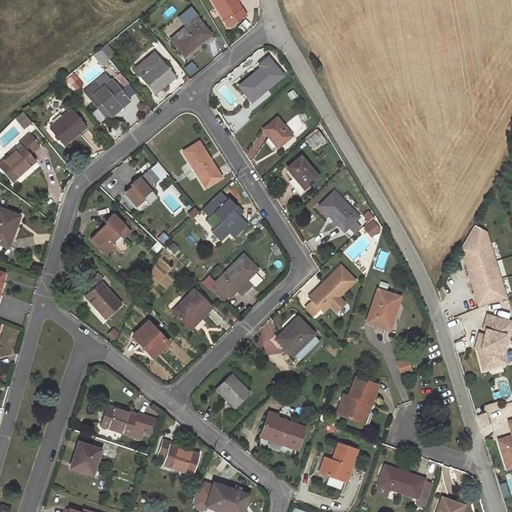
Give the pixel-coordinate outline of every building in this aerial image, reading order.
[(236,0),(212,0),(229,26),(245,16),(236,0)] [(184,56),(200,43),(198,41),(202,37),(204,39),(210,34),(196,18),(171,40),(184,56)] [(150,21),(146,24),(150,29),(154,26),(150,21)] [(101,49),(93,55),(101,65),(109,59),(101,49)] [(154,94),(175,76),(154,52),(145,61),(151,68),(140,78),(154,94)] [(269,58),(238,85),(252,102),(284,75),(269,58)] [(84,92),(96,107),(100,104),(110,116),(129,101),(111,80),(101,89),(96,82),(84,92)] [(127,84),(120,89),(126,96),(133,91),(127,84)] [(107,120),(110,116),(100,104),(96,107),(107,120)] [(71,110),(50,127),(64,145),(85,128),(71,110)] [(22,111),(15,118),(21,126),(29,119),(22,111)] [(277,118),(263,130),(277,147),(291,136),(277,118)] [(29,119),(21,126),(25,130),(33,123),(29,119)] [(21,146),(0,164),(0,169),(12,182),(36,161),(30,153),(38,146),(29,135),(19,144),(21,146)] [(199,142),(183,152),(205,186),(220,177),(199,142)] [(286,169),(297,180),(304,189),(317,177),(301,157),(286,169)] [(131,187),(123,194),(140,211),(148,204),(142,198),(156,186),(146,174),(140,179),(139,178),(130,185),(131,187)] [(299,193),(304,189),(297,180),(292,185),(299,193)] [(344,231),(348,227),(354,222),(359,217),(334,192),(320,206),(344,231)] [(215,213),(222,221),(231,229),(228,231),(234,237),(246,224),(238,216),(242,211),(236,206),(235,207),(228,199),(215,213)] [(0,209),(0,243),(7,246),(18,217),(0,209)] [(105,224),(90,239),(106,255),(130,231),(113,214),(104,222),(105,224)] [(220,224),(228,231),(231,229),(222,221),(220,224)] [(359,227),(354,222),(348,227),(354,233),(359,227)] [(364,229),(371,237),(379,230),(373,222),(364,229)] [(487,232),(474,225),(460,250),(477,307),(507,299),(487,232)] [(275,245),(272,249),(277,255),(281,251),(275,245)] [(229,296),(236,290),(246,280),(257,269),(244,256),(216,283),(229,296)] [(355,281),(341,266),(308,297),(312,302),(306,308),(312,314),(319,308),(323,312),(330,305),(339,296),(355,281)] [(90,288),(84,296),(105,318),(121,305),(100,282),(103,279),(97,274),(86,283),(90,288)] [(251,284),(246,280),(236,290),(241,295),(251,284)] [(194,290),(172,312),(190,328),(211,307),(194,290)] [(366,321),(385,328),(391,311),(395,312),(400,297),(377,290),(366,321)] [(330,305),(336,311),(345,303),(339,296),(330,305)] [(391,311),(385,328),(389,329),(395,312),(391,311)] [(482,349),(479,349),(484,369),(504,365),(501,354),(504,344),(508,345),(511,331),(511,329),(505,328),(507,321),(489,316),(485,330),(487,331),(486,336),(482,349)] [(297,317),(289,325),(291,327),(299,319),(297,317)] [(289,325),(275,339),(291,355),(293,354),(296,357),(302,359),(318,343),(316,339),(312,335),(314,333),(299,319),(291,327),(289,325)] [(148,322),(132,336),(152,358),(168,343),(148,322)] [(113,331),(108,335),(112,340),(117,336),(113,331)] [(486,336),(481,335),(477,349),(479,349),(482,349),(486,336)] [(395,361),(399,375),(411,372),(407,358),(395,361)] [(230,374),(216,389),(235,408),(249,394),(230,374)] [(368,410),(377,384),(355,378),(349,396),(343,394),(337,413),(368,424),(372,413),(370,411),(368,410)] [(117,430),(119,431),(128,434),(130,434),(130,433),(132,427),(142,430),(144,431),(149,417),(136,413),(136,415),(106,405),(99,425),(109,428),(103,430),(110,436),(113,437),(116,435),(117,430)] [(269,412),(260,437),(297,450),(305,428),(276,417),(277,415),(269,412)] [(158,420),(149,417),(144,431),(153,434),(158,420)] [(511,420),(509,422),(511,431),(511,443),(501,447),(506,462),(511,460),(511,420)] [(140,436),(142,430),(132,427),(130,433),(140,436)] [(511,437),(499,441),(501,447),(511,443),(511,437)] [(163,439),(157,455),(165,457),(164,461),(162,466),(193,474),(199,454),(169,444),(170,441),(163,439)] [(73,458),(70,468),(92,475),(101,450),(81,443),(75,459),(73,458)] [(323,461),(319,473),(345,482),(356,450),(338,444),(332,460),(331,463),(323,461)] [(385,466),(378,485),(389,489),(417,498),(417,497),(425,500),(431,484),(423,480),(423,479),(385,466)] [(213,483),(206,507),(221,511),(242,511),(249,495),(213,483)] [(389,489),(378,485),(376,492),(387,496),(389,489)] [(436,511),(461,511),(464,505),(442,498),(436,511)]
